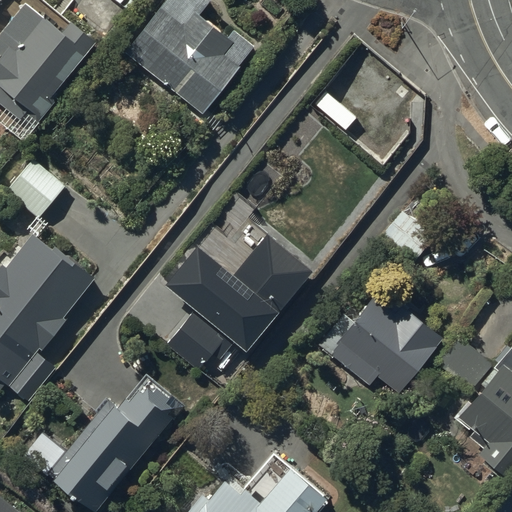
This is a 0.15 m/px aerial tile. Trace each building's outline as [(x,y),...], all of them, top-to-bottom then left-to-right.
[(95,39),(42,0),(25,0),(25,2),(22,0),(20,0),(0,26),(0,101),(19,116),(24,110),(35,118),(95,39)] [(133,0),(83,0),(76,10),(107,34),(133,0)] [(206,0),(159,0),(119,51),(200,114),(255,46),(229,26),(224,33),(197,12),(206,0)] [(64,184),(32,157),(5,188),(37,216),(64,184)] [(433,233),(401,207),(380,232),(412,258),(433,233)] [(90,275),(29,229),(3,263),(0,260),(0,375),(8,382),(90,275)] [(246,280),(195,239),(161,283),(244,348),(304,271),(273,246),(246,280)] [(444,335),(377,284),(350,318),(341,311),(316,342),(368,382),(375,374),(399,393),(444,335)] [(223,338),(190,312),(164,345),(196,371),(223,338)] [(511,481),(511,335),(452,414),(489,442),(478,456),(511,482),(511,481)] [(95,511),(180,401),(142,373),(118,405),(106,397),(46,475),(94,511),(95,511)] [(314,511),(330,494),(272,446),(236,488),(220,475),(204,494),(199,490),(180,511),(314,511)] [(25,511),(0,491),(0,511),(25,511)]
